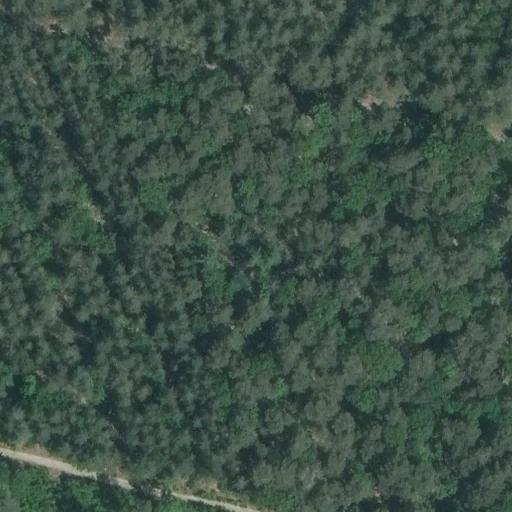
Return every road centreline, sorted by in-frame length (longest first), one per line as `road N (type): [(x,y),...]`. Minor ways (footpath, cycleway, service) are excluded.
road 1 (track): [(511,145),(0,17)]
road 2 (track): [(0,454),(240,511)]
